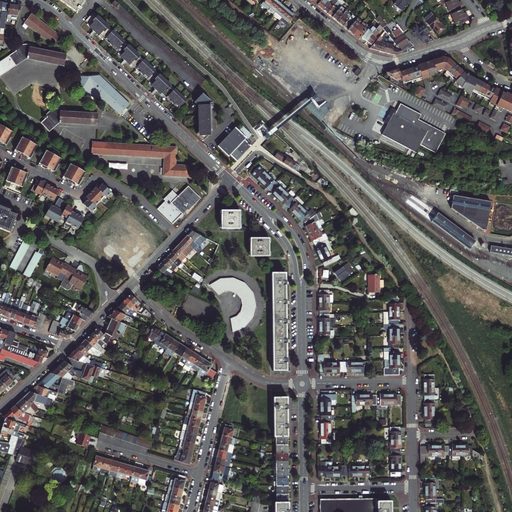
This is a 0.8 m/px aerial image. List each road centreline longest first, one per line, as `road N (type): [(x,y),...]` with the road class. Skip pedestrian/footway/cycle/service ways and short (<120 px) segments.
road 1 (tertiary): [(230,179),(33,0)]
road 2 (residential): [(178,235),(134,194),(98,176),(78,195),(0,153)]
road 3 (residential): [(461,39),(382,61),(297,0)]
road 4 (residential): [(130,285),(227,360)]
road 5 (tertiary): [(301,308),(302,251),(285,225),(258,207)]
